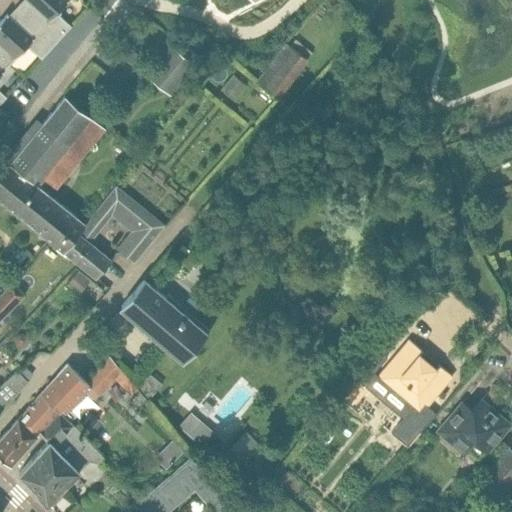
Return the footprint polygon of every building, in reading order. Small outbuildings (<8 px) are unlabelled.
[(21,10),(56,42),(71,25),(56,12),(67,0),(28,0),(30,1),(21,10)] [(0,55),(9,64),(26,45),(41,58),(56,42),(21,10),(13,19),(7,13),(0,20),(0,55)] [(195,65),(194,64),(200,56),(176,37),(170,45),(169,44),(145,74),(171,95),(195,65)] [(286,43),(256,81),(277,97),(306,59),(287,44),(286,43)] [(0,90),(0,73),(9,64),(0,55),(0,102),(6,96),(0,90)] [(9,162),(0,173),(0,199),(96,277),(111,259),(88,241),(111,213),(132,230),(117,249),(133,261),(162,225),(114,187),(84,223),(39,186),(44,179),(65,154),(76,164),(105,128),(64,95),(42,122),(41,123),(9,162)] [(120,307),(181,361),(207,332),(145,278),(120,307)] [(11,282),(0,293),(0,321),(1,320),(24,294),(11,282)] [(13,335),(13,341),(18,345),(24,345),(27,341),(27,335),(24,331),(18,330),(13,335)] [(408,339),(375,378),(412,408),(391,433),(407,447),(435,414),(426,406),(452,375),(438,364),(436,367),(419,353),(422,350),(408,339)] [(381,351),(366,370),(373,376),(388,358),(381,351)] [(49,383),(0,437),(0,454),(10,463),(22,450),(39,431),(58,410),(65,416),(70,421),(92,399),(93,400),(99,394),(100,395),(115,379),(130,393),(137,386),(137,385),(138,383),(124,370),(115,361),(108,354),(85,379),(82,376),(81,375),(67,363),(49,383)] [(0,411),(19,390),(27,381),(26,380),(32,374),(24,365),(18,371),(17,370),(0,388),(0,411)] [(138,383),(137,385),(137,386),(150,396),(162,382),(148,371),(138,383)] [(355,403),(368,387),(359,379),(345,395),(355,403)] [(464,452),(473,441),(486,452),(509,424),(481,400),(469,415),(458,406),(438,430),(464,452)] [(48,440),(18,472),(47,503),(89,459),(95,461),(102,455),(74,424),(70,421),(65,416),(58,410),(39,431),(48,440)] [(220,455),(234,469),(259,444),(245,430),(220,455)] [(221,438),(209,451),(215,457),(227,444),(221,438)] [(511,448),(508,445),(494,460),(476,482),(495,498),(511,478),(511,448)] [(149,493),(134,506),(139,511),(170,511),(169,510),(194,489),(214,511),(240,511),(210,475),(192,455),(149,493)] [(242,470),(229,483),(241,496),(248,489),(257,497),(263,491),(242,470)]
